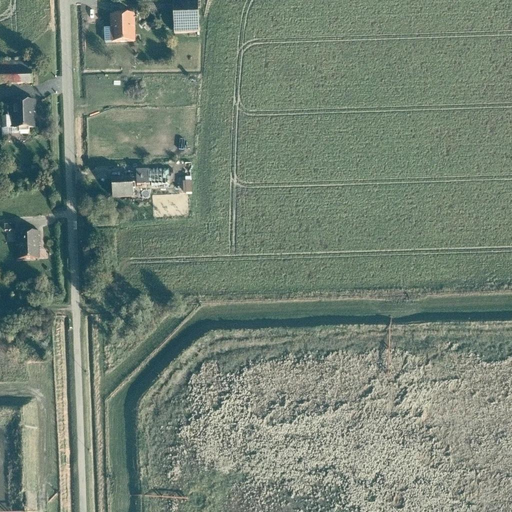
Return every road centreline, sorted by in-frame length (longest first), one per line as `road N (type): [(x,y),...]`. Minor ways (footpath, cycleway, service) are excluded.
road 1 (unclassified): [(71,227),(84,511)]
road 2 (residential): [(64,0),(71,227)]
